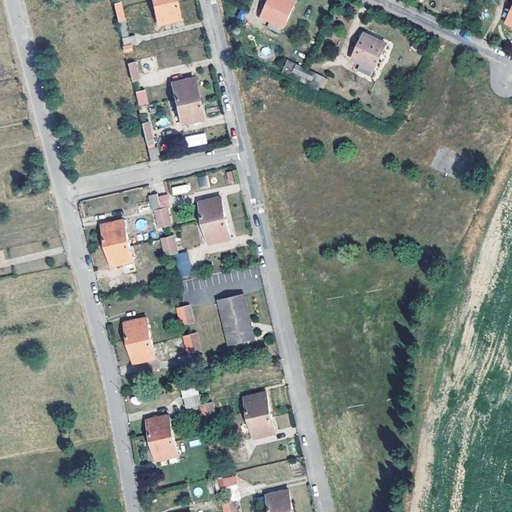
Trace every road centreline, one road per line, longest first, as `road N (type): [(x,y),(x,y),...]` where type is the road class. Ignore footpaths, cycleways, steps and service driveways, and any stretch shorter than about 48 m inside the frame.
road 1 (residential): [(327,511),(245,151)]
road 2 (residential): [(134,511),(109,370),(62,193)]
road 3 (residential): [(62,193),(12,0)]
road 4 (residential): [(62,193),(245,151)]
road 5 (residential): [(374,0),(499,58),(507,77)]
road 6 (residential): [(245,151),(210,0)]
